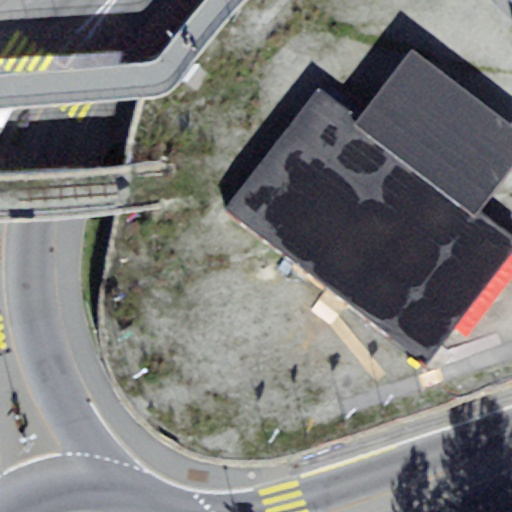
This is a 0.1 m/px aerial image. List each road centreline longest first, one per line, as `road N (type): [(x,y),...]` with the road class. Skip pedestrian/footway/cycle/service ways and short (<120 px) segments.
road 1 (secondary): [(109,486),(39,335),(31,246),(53,152),(134,0)]
road 2 (primary): [(511,427),(241,511)]
road 3 (secondary): [(104,0),(31,63),(0,113)]
